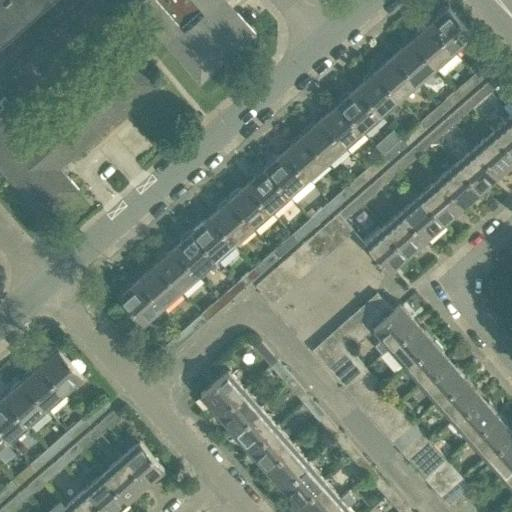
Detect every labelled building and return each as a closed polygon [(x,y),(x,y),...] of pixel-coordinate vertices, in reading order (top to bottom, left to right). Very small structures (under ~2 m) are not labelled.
[(0,0),(0,119),(136,0),(134,0),(119,14),(106,0),(0,0)] [(256,34),(226,0),(139,0),(133,6),(134,7),(136,5),(163,36),(161,38),(200,83),(256,34)] [(454,49),(473,32),(448,5),(430,21),(454,49)] [(436,64),(454,49),(430,21),(412,37),(436,64)] [(418,80),(436,64),(412,37),(394,53),(418,80)] [(60,167),(158,82),(128,48),(30,133),(11,112),(0,121),(0,167),(45,219),(79,189),(60,167)] [(400,96),(418,80),(394,53),(376,69),(400,96)] [(481,79),(500,63),(494,56),(475,72),(481,79)] [(491,90),(509,74),(503,67),(485,83),(491,90)] [(381,112),(400,96),(376,69),(357,85),(381,112)] [(463,95),(481,79),(475,72),(457,88),(463,95)] [(472,106),(490,90),(491,90),(485,83),(466,99),(472,106)] [(363,128),(381,112),(357,85),(339,101),(363,128)] [(445,111),(463,95),(457,88),(439,104),(445,111)] [(455,121),(472,106),(466,99),(449,115),(455,121)] [(345,144),(363,128),(339,101),(321,117),(345,144)] [(426,127),(445,111),(439,104),(421,120),(426,127)] [(511,150),(511,114),(511,113),(493,129),(511,150)] [(436,138),(455,121),(449,115),(430,131),(436,138)] [(327,160),(345,144),(321,117),(303,133),(327,160)] [(408,143),(426,127),(421,120),(402,136),(408,143)] [(500,172),(511,161),(511,150),(493,129),(475,145),(500,172)] [(418,154),(436,138),(430,131),(412,147),(418,154)] [(309,176),(327,160),(303,133),(285,148),(309,176)] [(390,159),(408,143),(402,136),(384,152),(390,159)] [(481,189),(500,172),(475,145),(457,161),(481,189)] [(399,170),(418,154),(412,147),(393,163),(399,170)] [(290,192),(309,176),(285,148),(266,164),(290,192)] [(371,175),(390,159),(384,152),(366,169),(371,175)] [(463,205),(481,189),(457,161),(438,177),(463,205)] [(381,186),(399,170),(393,163),(375,179),(381,186)] [(272,209),(290,192),(266,164),(248,181),(272,209)] [(354,191),(371,175),(366,169),(348,184),(354,191)] [(444,221),(463,205),(438,177),(420,193),(444,221)] [(363,202),(381,186),(375,179),(357,195),(363,202)] [(253,225),(272,209),(248,181),(229,197),(253,225)] [(335,207),(354,191),(348,184),(330,200),(335,207)] [(426,237),(444,221),(420,193),(401,210),(426,237)] [(345,217),(363,202),(357,195),(339,211),(345,217)] [(235,241),(253,225),(229,197),(211,213),(235,241)] [(317,223),(335,207),(330,200),(311,216),(317,223)] [(408,253),(426,237),(401,210),(384,225),(408,253)] [(345,237),(355,229),(345,217),(339,211),(330,219),(345,237)] [(217,256),(235,241),(211,213),(193,229),(217,256)] [(298,239),(317,223),(311,216),(292,233),(298,239)] [(336,245),(345,237),(330,219),(320,227),(336,245)] [(389,269),(408,253),(384,225),(365,242),(389,269)] [(327,253),(336,245),(320,227),(311,235),(327,253)] [(199,272),(217,256),(193,229),(175,245),(199,272)] [(280,255),(298,239),(292,233),(274,248),(280,255)] [(318,261),(327,253),(311,235),(302,243),(318,261)] [(309,269),(318,261),(302,243),(293,251),(309,269)] [(180,289),(199,272),(175,245),(156,261),(180,289)] [(262,271),(271,263),(280,255),(274,248),(256,265),(262,271)] [(300,277),(309,269),(293,251),(284,259),(300,277)] [(291,285),(300,277),(284,259),(275,267),(291,285)] [(162,305),(180,289),(156,261),(138,277),(162,305)] [(244,287),(262,271),(256,265),(238,280),(244,287)] [(281,293),(291,285),(275,267),(265,275),(281,293)] [(272,302),(281,293),(265,275),(256,284),(272,302)] [(143,321),(162,305),(138,277),(119,294),(143,321)] [(226,303),(244,287),(238,280),(220,296),(226,303)] [(384,317),(393,309),(377,291),(368,299),(384,317)] [(207,319),(226,303),(220,296),(201,312),(207,319)] [(375,325),(384,317),(368,299),(359,307),(375,325)] [(375,325),(373,326),(383,337),(375,344),(382,352),(390,345),(417,321),(401,302),(393,309),(384,317),(375,325)] [(366,333),(373,326),(375,325),(359,307),(350,315),(366,333)] [(189,335),(207,319),(201,312),(183,329),(189,335)] [(357,341),(366,333),(350,315),(341,323),(357,341)] [(406,363),(433,339),(417,321),(390,345),(406,363)] [(341,323),(331,332),(347,349),(350,347),(357,341),(341,323)] [(170,352),(189,335),(183,329),(164,345),(170,352)] [(331,332),(323,339),(338,357),(347,349),(331,332)] [(271,364),(278,358),(261,339),(255,345),(271,364)] [(328,366),(338,357),(323,339),(313,348),(328,366)] [(421,381),(449,357),(433,339),(406,363),(421,381)] [(65,390),(83,374),(81,372),(71,360),(59,347),(40,363),(65,390)] [(337,376),(359,356),(350,347),(347,349),(338,357),(328,366),(337,376)] [(71,360),(81,372),(89,365),(78,353),(71,360)] [(345,384),(366,365),(359,356),(337,376),(345,384)] [(438,399),(465,375),(449,357),(421,381),(438,399)] [(288,383),(294,377),(278,358),(271,364),(288,383)] [(46,406),(65,390),(40,363),(22,378),(46,406)] [(353,394),(374,374),(366,365),(345,384),(353,394)] [(217,411),(245,387),(228,368),(201,393),(217,411)] [(361,403),(382,384),(374,374),(353,394),(361,403)] [(454,417),(481,393),(465,375),(438,399),(454,417)] [(304,401),(310,395),(294,377),(288,383),(304,401)] [(28,422),(46,406),(22,378),(4,394),(28,422)] [(376,420),(398,401),(382,384),(361,403),(376,420)] [(234,430),(261,406),(245,387),(217,411),(234,430)] [(470,436),(497,412),(481,393),(454,417),(470,436)] [(0,426),(10,438),(28,422),(4,394),(0,398),(0,426)] [(320,419),(326,413),(310,395),(304,401),(320,419)] [(91,421),(110,404),(104,398),(85,414),(91,421)] [(385,430),(406,411),(398,401),(376,420),(385,430)] [(249,448),(277,424),(261,406),(234,430),(249,448)] [(114,409),(102,419),(108,426),(120,415),(114,409)] [(393,439),(414,420),(406,411),(385,430),(393,439)] [(486,455),(511,431),(511,428),(497,412),(470,436),(486,455)] [(335,437),(342,431),(326,413),(320,419),(335,437)] [(73,437),(91,421),(85,414),(67,430),(73,437)] [(401,448),(423,429),(414,420),(393,439),(401,448)] [(265,466),(293,442),(277,424),(249,448),(265,466)] [(0,446),(10,438),(0,426),(0,446)] [(409,457),(430,438),(423,429),(401,448),(409,457)] [(55,452),(73,437),(67,430),(49,446),(55,452)] [(83,448),(95,437),(89,431),(77,441),(83,448)] [(352,455),(358,449),(342,431),(335,437),(352,455)] [(502,473),(511,464),(511,431),(486,455),(502,473)] [(425,476),(447,457),(430,438),(409,457),(425,476)] [(146,482),(164,467),(140,439),(122,455),(146,482)] [(65,463),(83,448),(77,441),(59,457),(65,463)] [(281,484),(309,460),(293,442),(265,466),(281,484)] [(37,468),(55,452),(49,446),(31,462),(37,468)] [(368,473),(374,467),(358,449),(352,455),(368,473)] [(128,498),(146,482),(122,455),(104,471),(128,498)] [(47,479),(65,463),(59,457),(41,473),(47,479)] [(442,494),(463,475),(447,457),(425,476),(442,494)] [(298,503),(325,479),(309,460),(281,484),(298,503)] [(18,484),(37,468),(31,462),(13,478),(18,484)] [(511,483),(511,464),(502,473),(511,483)] [(384,491),(390,485),(374,467),(368,473),(384,491)] [(107,511),(112,511),(128,498),(104,471),(86,487),(107,511)] [(28,495),(47,479),(41,473),(23,489),(28,495)] [(449,503),(471,484),(463,475),(442,494),(449,503)] [(0,500),(18,484),(13,478),(0,488),(0,500)] [(305,511),(323,511),(341,497),(325,479),(298,503),(305,511)] [(456,511),(457,511),(479,493),(471,484),(449,503),(456,511)] [(400,510),(406,504),(390,485),(384,491),(400,510)] [(75,511),(107,511),(86,487),(67,503),(75,511)] [(10,511),(28,495),(23,489),(4,505),(10,511)] [(348,490),(341,497),(323,511),(354,511),(348,504),(355,498),(348,490)] [(476,511),(487,502),(479,493),(457,511),(476,511)] [(493,511),(495,511),(487,502),(476,511),(493,511)] [(75,511),(67,503),(57,511),(75,511)]
